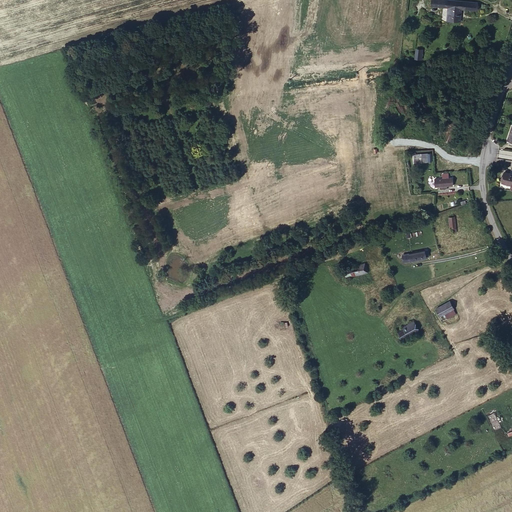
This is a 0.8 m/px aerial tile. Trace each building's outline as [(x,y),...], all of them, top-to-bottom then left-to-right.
[(477,0),(430,0),(431,5),(449,6),(449,19),(461,20),(462,7),(477,8),(477,0)] [(422,60),(423,49),(415,48),(414,60),(422,60)] [(424,154),(424,150),(414,151),(415,159),(424,159),(424,154)] [(511,166),(506,165),(504,175),(501,174),(500,179),(511,182),(511,166)] [(438,176),(438,184),(456,183),(456,175),(452,175),(452,171),(446,171),(446,175),(438,176)] [(401,183),(397,183),(397,192),(408,192),(408,185),(401,185),(401,183)] [(419,197),(410,197),(410,205),(419,205),(419,197)] [(425,248),(404,252),(406,259),(427,256),(425,248)] [(366,260),(344,267),(348,276),(369,269),(366,260)] [(456,298),(443,305),(447,313),(461,306),(456,298)] [(418,319),(401,327),(407,337),(423,329),(418,319)]
